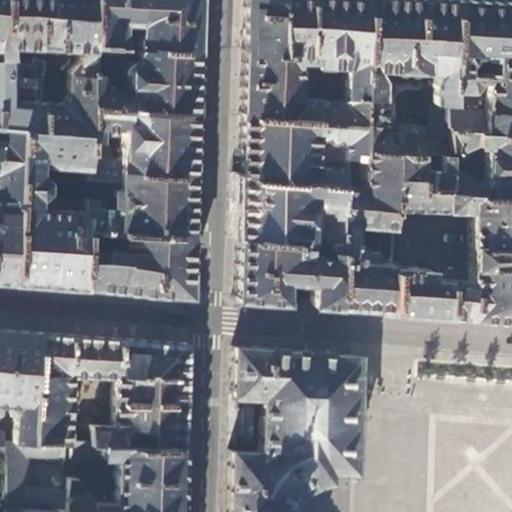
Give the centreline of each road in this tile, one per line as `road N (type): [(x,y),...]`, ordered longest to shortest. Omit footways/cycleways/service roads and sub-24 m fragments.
road 1 (residential): [(208,321),(219,0)]
road 2 (residential): [(0,303),(208,321)]
road 3 (residential): [(208,321),(201,511)]
